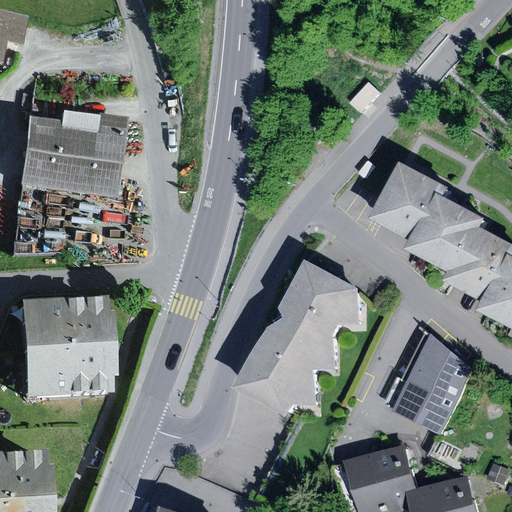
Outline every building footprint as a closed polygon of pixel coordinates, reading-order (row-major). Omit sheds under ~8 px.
[(18,18),(0,14),(0,43),(0,42),(14,44),(18,18)] [(381,95),(368,83),(349,103),(362,115),(381,95)] [(53,118),(21,115),(13,185),(112,197),(121,119),(54,111),(53,118)] [(405,166),(376,221),(412,240),(406,253),(457,279),(483,229),(487,221),(445,199),(449,190),(405,166)] [(511,243),(483,229),(457,279),(453,286),(483,302),(478,311),(511,328),(511,243)] [(357,290),(305,260),(279,307),(283,318),(267,327),(235,388),(287,417),(293,405),(318,406),(314,372),(336,370),(333,335),(339,325),(359,326),(357,290)] [(98,299),(12,305),(19,402),(103,396),(102,382),(107,382),(105,358),(99,359),(98,353),(98,348),(105,348),(103,321),(99,321),(98,299)] [(470,368),(430,336),(395,411),(440,432),(470,368)] [(469,445),(440,432),(429,458),(457,470),(469,445)] [(404,446),(345,462),(346,465),(356,502),(358,511),(400,511),(410,509),(421,506),(416,489),(404,446)] [(39,450),(0,452),(0,511),(46,511),(46,509),(40,510),(39,504),(39,499),(46,499),(45,472),(41,472),(39,450)] [(494,463),(486,480),(503,487),(511,471),(494,463)] [(356,502),(346,465),(333,468),(343,505),(356,502)] [(479,511),(470,476),(416,489),(421,506),(410,509),(410,511),(479,511)]
